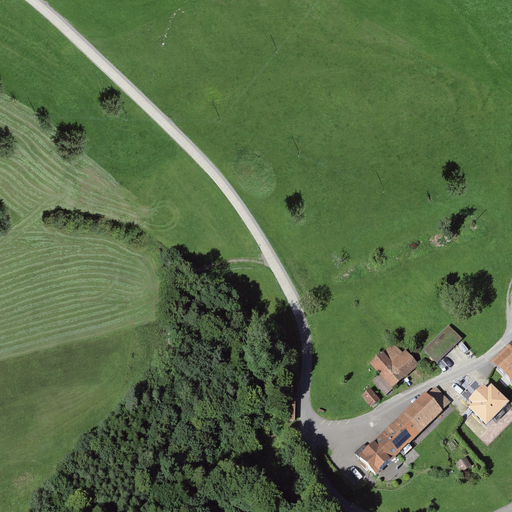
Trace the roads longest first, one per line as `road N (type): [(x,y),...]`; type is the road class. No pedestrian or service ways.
road 1 (residential): [(356,511),(324,487),(310,458),(306,335),(237,204),(193,151),(31,0)]
road 2 (track): [(271,258),(188,275),(169,299),(176,393),(163,511)]
